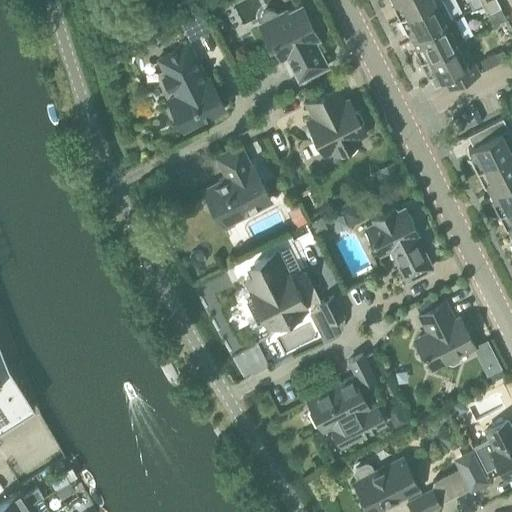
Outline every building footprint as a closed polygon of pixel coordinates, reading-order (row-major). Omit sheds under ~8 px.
[(398,17),(430,0),(392,0),(394,1),(391,3),(398,17)] [(430,0),(398,17),(406,32),(408,31),(412,37),(445,21),(451,18),(442,0),(430,0)] [(496,0),(486,0),(481,3),(486,13),(492,24),(505,17),(500,6),(496,0)] [(260,20),(261,21),(258,22),(269,42),(272,41),(280,57),(286,54),(299,79),(327,65),(314,40),(318,37),(301,3),(286,11),(285,8),(277,13),(276,11),(275,10),(274,10),(272,8),(270,8),(269,8),(267,8),(265,9),(263,10),(262,11),(262,12),(261,13),(260,14),(260,15),(260,16),(260,17),(260,18),(260,20)] [(180,18),(189,37),(210,26),(200,7),(180,18)] [(445,21),(412,37),(415,44),(412,46),(420,60),(455,42),(456,43),(465,39),(454,17),(451,18),(445,21)] [(455,42),(420,60),(427,75),(430,73),(434,81),(443,76),(448,87),(479,71),(474,60),(467,64),(456,43),(455,42)] [(199,119),(224,106),(209,78),(205,80),(187,44),(166,55),(173,68),(162,74),(168,87),(173,84),(178,94),(168,99),(182,127),(187,125),(188,128),(200,122),(199,119)] [(355,147),(357,145),(355,142),(359,140),(357,136),(365,131),(360,121),(363,119),(361,115),(359,111),(356,107),(354,108),(348,97),(343,100),(336,86),(306,101),(313,115),(306,119),(323,153),(332,148),(334,153),(338,151),(339,154),(342,153),(346,153),(349,152),(351,151),(352,150),(353,149),(355,147)] [(476,171),(511,153),(511,152),(511,135),(502,117),(467,134),(472,145),(468,147),(471,155),(469,156),(471,161),(476,171)] [(250,165),(248,161),(239,143),(215,155),(227,177),(204,189),(221,223),(269,198),(252,164),(250,165)] [(511,153),(476,171),(483,185),(486,184),(490,191),(511,179),(511,153)] [(393,164),(374,171),(379,182),(398,174),(393,164)] [(511,179),(490,191),(493,198),(490,199),(498,214),(511,206),(511,179)] [(357,202),(340,210),(348,227),(366,218),(357,202)] [(298,206),(289,211),(297,226),(306,221),(298,206)] [(406,278),(431,266),(415,235),(418,233),(404,206),(395,211),(393,207),(372,218),(374,222),(365,226),(379,253),(390,247),(406,278)] [(511,234),(511,233),(511,206),(498,214),(505,228),(508,227),(511,234)] [(322,216),(311,222),(316,233),(328,228),(322,216)] [(298,310),(299,308),(304,306),(301,299),(316,292),(304,269),(289,276),(276,250),(253,262),(258,271),(245,277),(253,293),(252,295),(252,297),(251,298),(251,300),(251,301),(251,303),(251,305),(252,306),(252,308),(253,309),(254,311),(255,312),(257,314),(258,315),(260,316),(261,317),(264,318),(266,318),(269,324),(274,321),(276,322),(277,322),(280,323),(282,323),(283,323),(287,322),(290,321),(291,320),(292,319),(294,318),(295,317),(296,316),(297,315),(297,313),(298,312),(298,310)] [(328,321),(342,314),(332,295),(318,302),(328,321)] [(471,345),(473,344),(459,316),(453,319),(444,300),(419,312),(429,331),(414,338),(422,354),(424,353),(431,366),(446,358),(448,362),(452,363),(458,360),(460,356),(458,352),(471,345)] [(473,344),(471,345),(486,374),(501,366),(486,338),(473,344)] [(12,374),(0,343),(0,427),(33,406),(12,374)] [(355,373),(306,398),(309,404),(307,409),(313,422),(319,423),(322,429),(330,425),(340,447),(388,423),(378,404),(369,408),(358,387),(375,378),(362,352),(348,359),(355,373)] [(505,478),(511,474),(511,429),(507,419),(485,429),(489,436),(473,445),(485,470),(498,463),(505,478)] [(470,487),(485,479),(470,451),(461,455),(458,463),(470,487)] [(354,472),(357,479),(353,481),(355,485),(354,487),(357,494),(360,494),(362,499),(361,502),(365,508),(367,508),(368,511),(369,511),(418,487),(402,456),(373,471),(369,464),(365,462),(355,467),(354,472)] [(457,468),(439,478),(449,499),(468,489),(457,468)] [(63,471),(49,479),(54,488),(68,480),(68,479),(63,471)] [(68,480),(54,488),(59,496),(73,488),(68,480)] [(0,498),(0,511),(18,511),(41,497),(43,496),(37,486),(22,495),(17,488),(0,498)] [(413,511),(420,511),(438,503),(431,489),(407,501),(413,511)] [(18,511),(50,511),(41,497),(18,511)]
